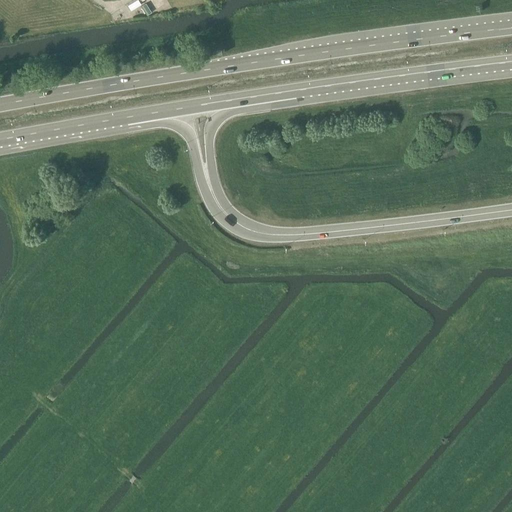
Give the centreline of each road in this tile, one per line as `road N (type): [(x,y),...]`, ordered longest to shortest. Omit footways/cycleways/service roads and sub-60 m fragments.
road 1 (primary): [(511,27),(0,104)]
road 2 (primary): [(219,205),(244,227),(286,235),(511,209)]
road 3 (primary): [(230,100),(511,62)]
road 4 (primary): [(0,140),(158,112)]
